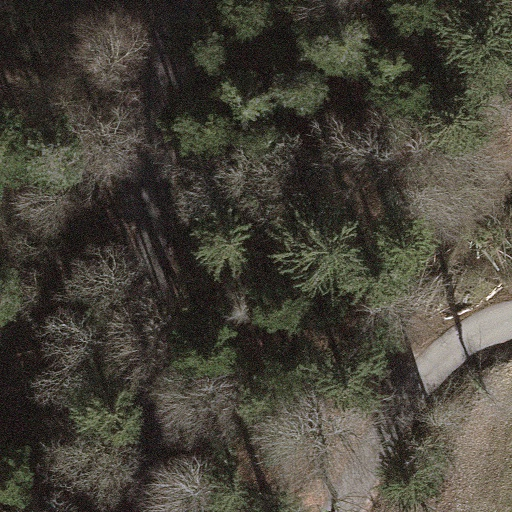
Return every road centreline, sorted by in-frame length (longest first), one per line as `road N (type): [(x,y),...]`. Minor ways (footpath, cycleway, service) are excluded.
road 1 (unclassified): [(191,0),(175,137),(156,511)]
road 2 (unclassified): [(295,511),(373,409),(497,329),(511,329)]
